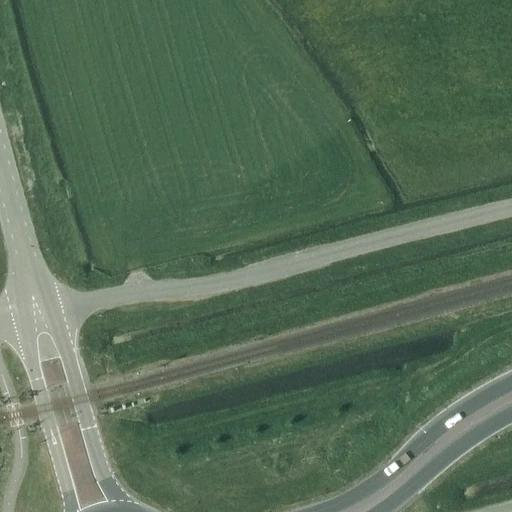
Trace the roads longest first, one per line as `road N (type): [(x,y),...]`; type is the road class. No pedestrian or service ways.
road 1 (unclassified): [(37,315),(511,211)]
road 2 (primary): [(511,382),(451,416),(373,486),(323,511)]
road 3 (tertiary): [(91,511),(37,315)]
road 4 (primary): [(384,511),(454,447),(511,412)]
road 5 (tertiary): [(37,315),(0,165)]
